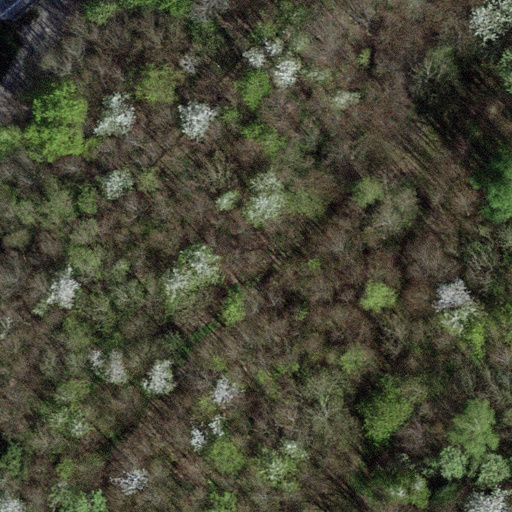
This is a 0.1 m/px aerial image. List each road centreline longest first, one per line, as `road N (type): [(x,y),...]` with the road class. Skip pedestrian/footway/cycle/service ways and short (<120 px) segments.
road 1 (track): [(102,511),(448,126)]
road 2 (track): [(448,126),(317,511)]
road 3 (track): [(59,0),(64,7),(0,114)]
